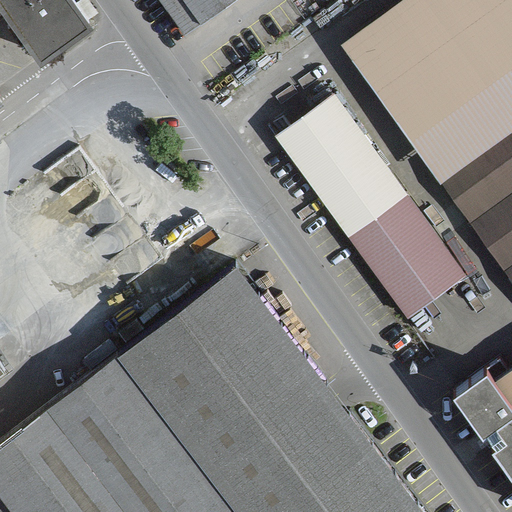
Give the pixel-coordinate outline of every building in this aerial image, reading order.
[(84,0),(7,0),(50,58),(101,22),(84,0)] [(170,0),(195,34),(242,0),(170,0)] [(511,0),(414,0),(349,48),(511,271),(511,0)] [(0,111),(8,105),(0,94),(0,111)] [(339,95),(281,138),(416,318),(473,276),(339,95)] [(175,186),(153,158),(108,194),(131,222),(175,186)] [(431,511),(244,266),(0,450),(0,511),(431,511)] [(511,372),(507,365),(467,395),(511,455),(511,372)]
